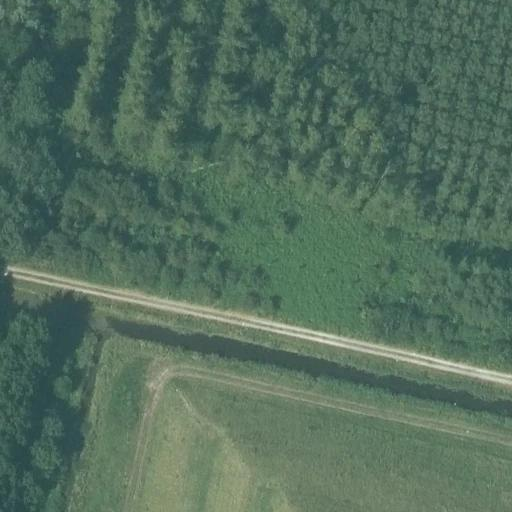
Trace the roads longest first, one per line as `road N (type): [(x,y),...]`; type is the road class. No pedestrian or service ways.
road 1 (track): [(0,270),(511,381)]
road 2 (track): [(125,511),(152,394),(171,372),(511,442)]
